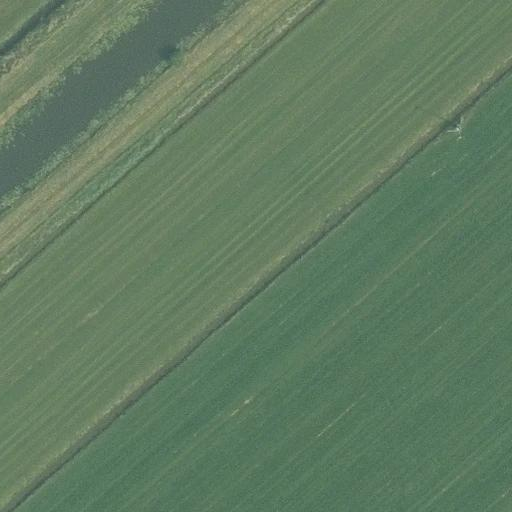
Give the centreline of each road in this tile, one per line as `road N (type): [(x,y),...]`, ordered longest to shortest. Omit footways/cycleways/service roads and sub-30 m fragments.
road 1 (track): [(270,0),(0,235)]
road 2 (track): [(0,110),(124,0)]
